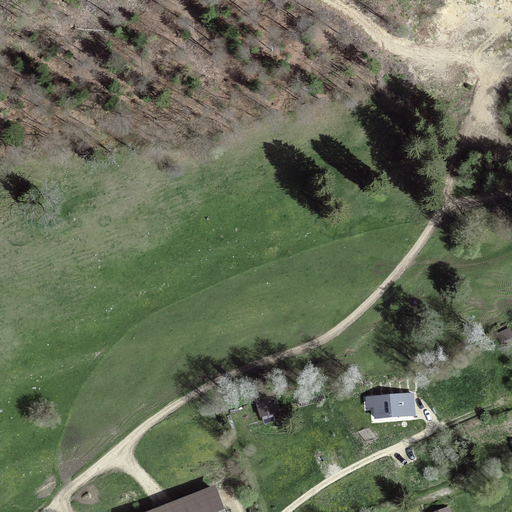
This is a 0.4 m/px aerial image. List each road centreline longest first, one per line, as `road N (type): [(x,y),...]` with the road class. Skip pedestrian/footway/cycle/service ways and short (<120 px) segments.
road 1 (track): [(47,511),(180,401),(337,329),(401,267),(438,214),(511,189)]
road 2 (track): [(285,511),(343,472),(429,430)]
road 3 (track): [(438,214),(484,78)]
